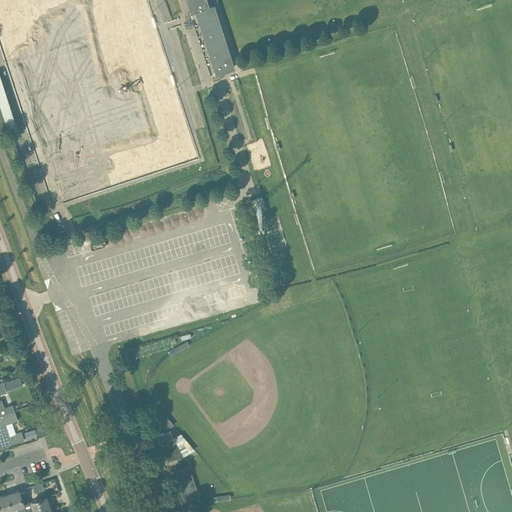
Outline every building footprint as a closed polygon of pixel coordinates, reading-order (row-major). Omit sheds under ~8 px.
[(207,0),(186,0),(210,75),(234,67),(213,5),(209,6),(207,0)] [(0,79),(0,110),(1,116),(9,114),(0,79)] [(20,377),(4,382),(7,390),(23,385),(20,377)] [(0,382),(0,414),(14,410),(12,404),(4,407),(2,399),(0,399),(0,393),(6,392),(3,382),(0,382)] [(14,410),(0,414),(0,447),(24,440),(21,432),(10,436),(5,423),(17,419),(14,410)] [(162,443),(167,461),(182,456),(182,453),(176,443),(174,444),(171,431),(157,434),(160,444),(162,443)] [(174,471),(184,499),(198,494),(189,466),(174,471)] [(24,505),(20,493),(19,490),(7,493),(12,509),(24,505)] [(29,502),(29,501),(25,491),(20,493),(24,505),(26,511),(38,511),(50,508),(46,496),(29,502)] [(0,510),(0,511),(1,511),(12,509),(7,493),(0,495),(0,510)]
